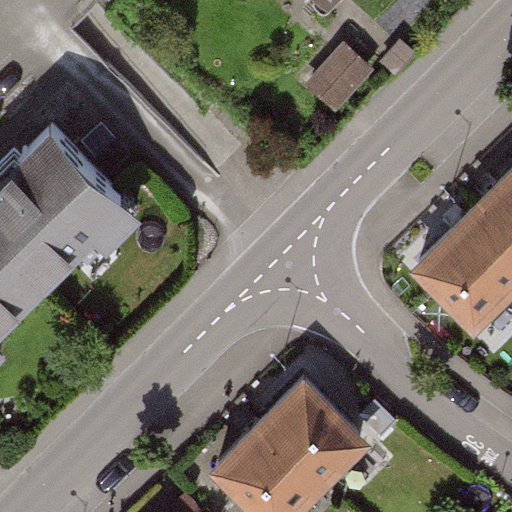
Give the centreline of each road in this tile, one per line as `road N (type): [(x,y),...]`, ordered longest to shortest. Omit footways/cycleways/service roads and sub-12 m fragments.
road 1 (residential): [(21,511),(280,260)]
road 2 (residential): [(280,260),(511,30)]
road 3 (residential): [(280,260),(476,438),(511,460)]
